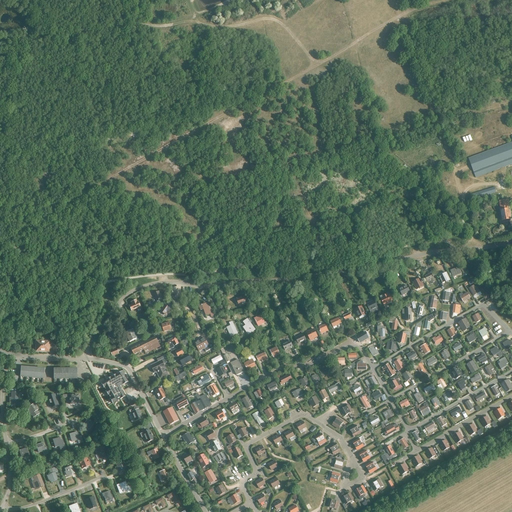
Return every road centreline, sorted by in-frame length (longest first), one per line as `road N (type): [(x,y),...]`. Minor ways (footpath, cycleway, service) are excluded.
road 1 (residential): [(373,368),(354,345),(283,366),(162,435)]
road 2 (residential): [(249,503),(241,485),(256,473),(247,443),(299,415),(338,436),(352,458)]
road 3 (residential): [(510,332),(480,304),(373,368)]
road 4 (residential): [(390,399),(510,332)]
road 5 (residential): [(408,429),(419,448),(511,395)]
